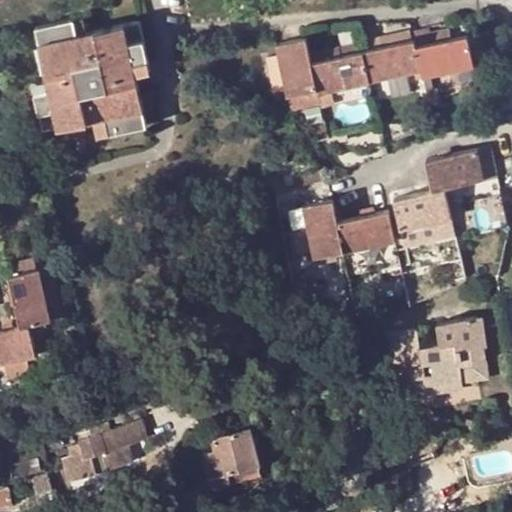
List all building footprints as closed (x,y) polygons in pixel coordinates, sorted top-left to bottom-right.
[(88,31),(84,16),(74,18),(76,33),(88,31)] [(74,18),(35,27),(47,80),(50,90),(34,93),(42,131),(95,120),(106,118),(109,133),(147,125),(136,72),(134,61),(149,59),(140,19),(88,31),(76,33),(74,18)] [(410,29),(376,38),(378,47),(412,39),(410,29)] [(452,38),(433,42),(431,33),(430,29),(413,33),(414,39),(421,69),(422,76),(474,64),(468,34),(452,38)] [(450,29),(431,33),(433,42),(452,38),(450,29)] [(310,53),(306,36),(276,43),(278,54),(286,88),(287,95),(318,88),(310,53)] [(378,47),(363,50),(371,80),(421,69),(414,39),(412,39),(378,47)] [(359,42),(335,48),(336,56),(361,51),(359,42)] [(361,51),(336,56),(335,48),(310,53),(318,88),(319,92),(333,89),(370,80),(363,50),(361,51)] [(286,88),(278,54),(266,56),(274,91),(286,88)] [(149,59),(134,61),(136,72),(151,69),(149,59)] [(47,80),(32,83),(34,93),(50,90),(47,80)] [(318,88),(287,95),(290,108),(320,101),(319,92),(318,88)] [(335,102),(333,89),(319,92),(320,101),(321,105),(335,102)] [(109,133),(106,118),(95,120),(99,135),(109,133)] [(492,145),(426,159),(433,190),(445,187),(485,178),(486,180),(498,177),(492,145)] [(511,184),(511,155),(499,159),(506,186),(511,184)] [(452,217),(445,187),(433,190),(394,198),(401,228),(452,217)] [(337,221),(333,199),(302,206),(313,258),(344,251),(337,221)] [(395,239),(389,210),(337,221),(344,251),(395,239)] [(430,222),(401,228),(403,240),(432,234),(430,222)] [(51,318),(39,268),(36,268),(34,256),(12,261),(15,273),(9,274),(21,325),(30,323),(51,318)] [(63,315),(55,284),(44,287),(51,318),(63,315)] [(487,345),(483,316),(477,317),(482,346),(487,345)] [(486,375),(477,317),(437,323),(440,344),(420,347),(417,328),(391,332),(398,380),(422,377),(424,385),(486,375)] [(21,325),(0,329),(0,362),(5,361),(37,354),(35,346),(45,344),(42,329),(32,331),(30,323),(21,325)] [(28,356),(5,361),(8,374),(30,368),(28,356)] [(422,377),(398,380),(400,396),(463,386),(462,380),(424,385),(422,377)] [(142,419),(111,429),(108,420),(90,426),(93,435),(79,439),(84,452),(62,459),(70,481),(97,471),(97,470),(108,467),(108,468),(134,460),(128,443),(148,437),(142,419)] [(250,427),(212,437),(216,450),(203,453),(212,484),(262,470),(250,427)] [(399,437),(411,467),(435,457),(423,428),(399,437)] [(52,488),(49,475),(33,479),(36,492),(52,488)] [(7,485),(0,486),(0,505),(11,503),(7,485)]
